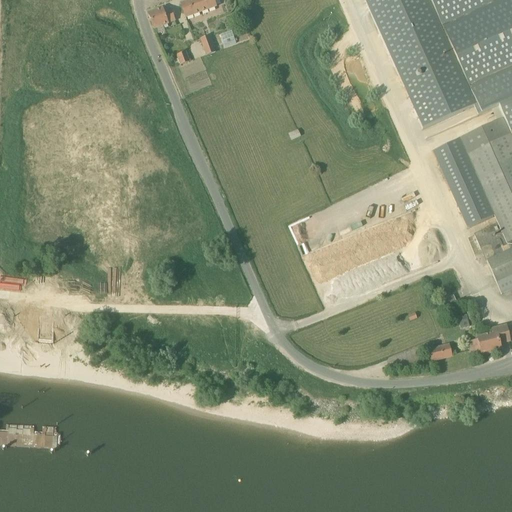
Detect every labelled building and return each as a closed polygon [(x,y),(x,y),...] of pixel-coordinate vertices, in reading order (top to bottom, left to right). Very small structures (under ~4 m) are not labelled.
[(185,18),(216,7),(213,0),(192,0),(181,4),(185,18)] [(511,0),(363,0),(422,130),(473,107),(478,117),(499,107),(505,120),(432,152),(467,229),(494,216),(498,224),(474,235),(501,295),(511,289),(511,0)] [(154,29),(175,21),(171,9),(164,11),(163,8),(148,14),(154,29)] [(207,56),(216,53),(210,35),(200,39),(207,56)] [(180,66),(190,62),(186,52),(176,55),(180,66)] [(444,307),(456,301),(453,295),(441,301),(444,307)] [(499,344),(510,342),(506,326),(490,330),(491,334),(477,338),(478,340),(468,342),(471,355),(481,352),(481,353),(500,349),(499,344)] [(432,363),(453,357),(450,344),(428,349),(432,363)]
